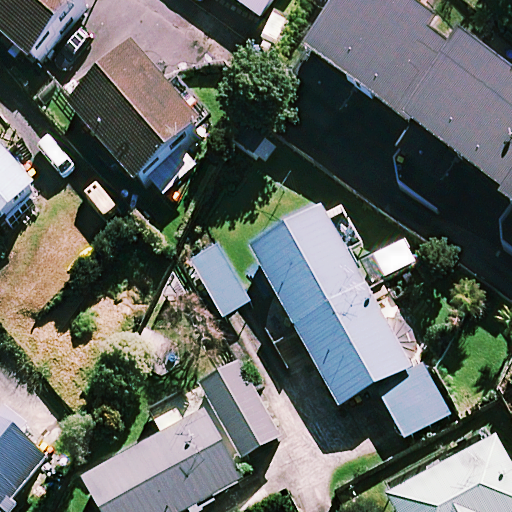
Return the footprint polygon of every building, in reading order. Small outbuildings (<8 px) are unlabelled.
[(90,7),(83,0),(0,0),(0,39),(31,69),(90,7)] [(278,0),(226,0),(261,24),(278,0)] [(511,90),(382,0),(354,0),(294,87),(342,120),(356,100),(414,140),(399,162),(439,189),(454,168),(511,209),(505,217),(511,221),(511,90)] [(174,106),(136,60),(72,114),(137,193),(208,135),(180,101),(174,106)] [(248,120),(230,150),(268,173),(287,143),(248,120)] [(0,229),(37,196),(0,156),(0,229)] [(414,378),(324,220),(253,260),(341,415),(378,394),(405,441),(451,415),(426,371),(414,378)] [(408,238),(373,258),(388,285),(423,265),(408,238)] [(253,309),(219,251),(189,269),(223,326),(253,309)] [(282,445),(239,373),(203,394),(216,416),(87,492),(98,511),(250,511),(256,509),(235,473),(282,445)] [(21,511),(23,510),(16,506),(49,465),(0,426),(0,511),(21,511)] [(511,511),(511,478),(495,448),(389,507),(391,511),(511,511)]
